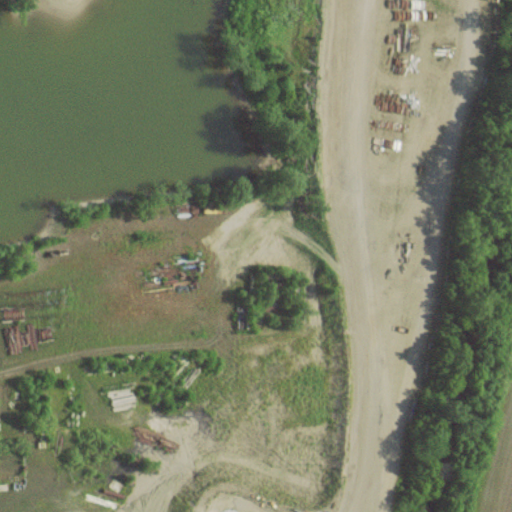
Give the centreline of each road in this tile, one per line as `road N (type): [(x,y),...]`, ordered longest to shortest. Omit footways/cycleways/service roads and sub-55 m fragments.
road 1 (residential): [(375,0),(346,121),(358,175),(359,299),(354,346),(335,395),(338,439),(362,483),(367,511)]
road 2 (residential): [(306,511),(0,416)]
